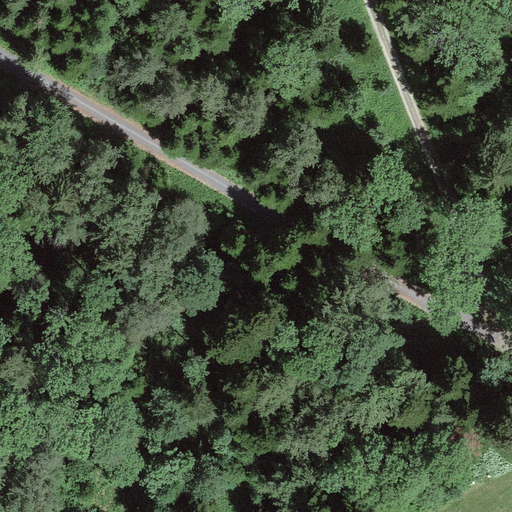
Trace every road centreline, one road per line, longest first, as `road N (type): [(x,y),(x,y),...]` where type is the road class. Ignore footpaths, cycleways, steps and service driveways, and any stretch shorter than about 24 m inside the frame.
road 1 (track): [(0,57),(433,307),(474,325),(511,329)]
road 2 (track): [(511,328),(371,0)]
